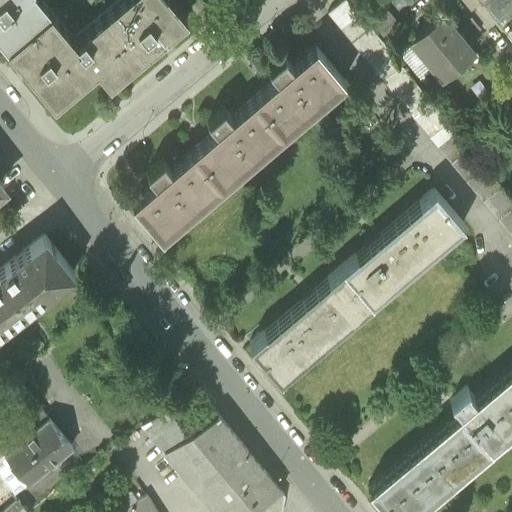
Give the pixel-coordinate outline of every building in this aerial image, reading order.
[(0,0),(0,36),(7,45),(50,10),(41,0),(0,0)] [(173,0),(122,0),(113,7),(149,51),(188,19),(173,0)] [(357,13),(346,0),(342,0),(330,10),(342,25),(357,13)] [(511,0),(483,0),(511,34),(511,0)] [(110,83),(149,51),(113,7),(74,39),(97,67),(110,83)] [(481,48),(447,7),(409,37),(444,79),(481,48)] [(54,102),(97,67),(74,39),(50,10),(7,45),(54,102)] [(511,199),(357,13),(342,25),(511,230),(511,199)] [(277,73),(253,93),(284,129),(347,76),(316,41),(294,60),(287,52),(271,65),(277,73)] [(222,181),(284,129),(253,93),(231,112),(224,104),(210,116),(217,124),(192,145),(222,181)] [(163,231),(222,181),(192,145),(170,163),(162,155),(147,167),(155,177),(133,196),(163,231)] [(0,189),(12,180),(0,165),(0,189)] [(376,239),(347,263),(376,297),(468,219),(439,185),(376,239)] [(46,229),(0,264),(0,269),(25,305),(75,266),(46,229)] [(283,375),(376,297),(347,263),(310,294),(255,341),(283,375)] [(0,324),(25,305),(0,269),(0,324)] [(454,404),(459,410),(368,486),(390,511),(415,511),(491,448),(511,430),(511,365),(474,397),(466,388),(451,401),(454,404)] [(50,413),(24,380),(5,395),(31,428),(50,413)] [(213,511),(238,511),(278,486),(215,411),(185,427),(162,401),(137,419),(213,511)] [(74,442),(50,413),(31,428),(15,441),(7,447),(31,477),(74,442)] [(15,441),(0,423),(0,453),(7,447),(15,441)] [(156,511),(143,490),(114,508),(115,511),(156,511)] [(20,492),(0,507),(0,511),(27,511),(33,507),(20,492)]
